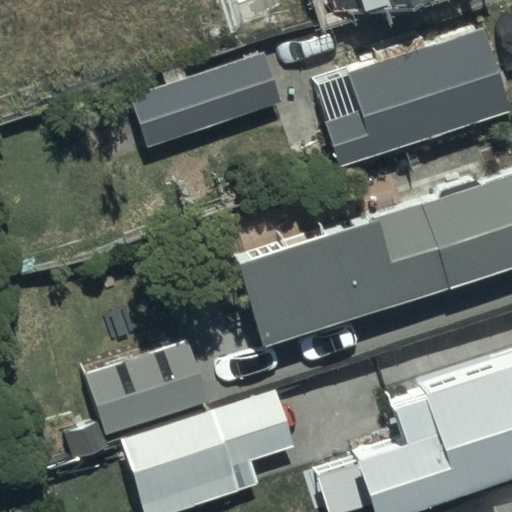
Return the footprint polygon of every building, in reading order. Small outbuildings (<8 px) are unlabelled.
[(305,0),(306,1),(309,0),(324,0),(327,11),(363,2),(362,0),(305,0)] [(415,27),(372,42),(376,50),(305,76),(317,109),(310,111),(327,159),(501,100),(472,16),(418,35),(415,27)] [(120,88),(137,141),(270,94),(254,44),(120,88)] [(361,203),(220,246),(250,335),(511,251),(511,160),(363,209),(361,203)] [(174,332),(75,365),(96,425),(197,393),(174,332)] [(348,462),(365,511),(403,511),(511,474),(511,360),(419,393),(433,432),(348,462)] [(267,381),(109,429),(136,511),(152,511),(233,485),(224,457),(285,437),(267,381)]
